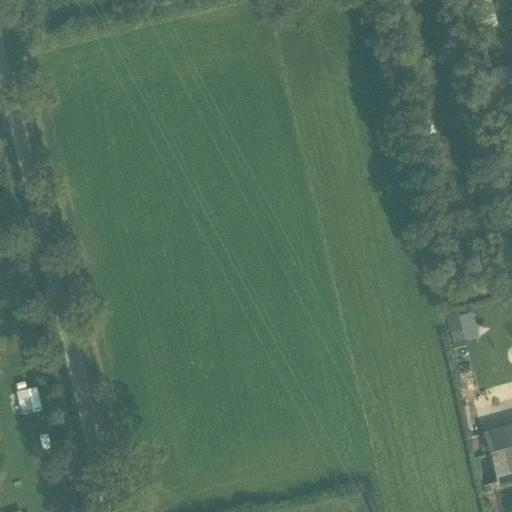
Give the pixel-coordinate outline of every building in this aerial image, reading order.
[(465,0),(474,34),(475,34),(496,29),(489,0),(465,0)] [(511,67),(490,74),(499,103),(511,99),(511,67)] [(0,287),(0,300),(20,298),(19,285),(0,287)] [(464,343),(459,319),(458,314),(445,317),(453,353),(465,350),(464,343)] [(29,330),(0,338),(0,350),(32,342),(29,330)] [(19,399),(25,421),(45,416),(39,394),(19,399)] [(511,486),(511,427),(483,436),(498,491),(511,486)]
